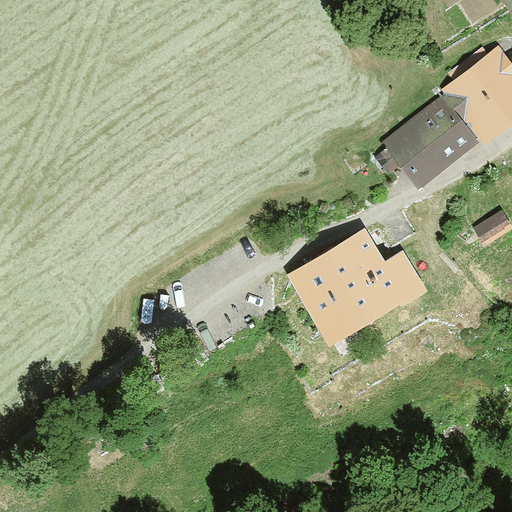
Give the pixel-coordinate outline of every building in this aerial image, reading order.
[(436,96),(475,156),(511,132),(511,68),(504,54),(436,96)] [(376,136),(414,195),(475,156),(436,96),(376,136)] [(511,215),(488,233),(498,248),(511,237),(511,215)] [(294,281),(338,356),(432,301),(388,226),(294,281)] [(220,344),(238,330),(223,309),(204,323),(220,344)]
